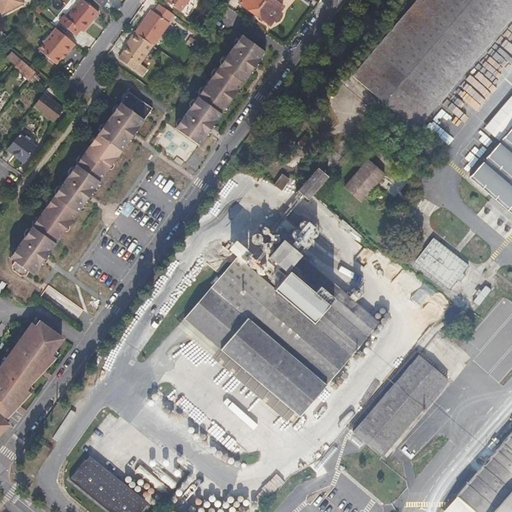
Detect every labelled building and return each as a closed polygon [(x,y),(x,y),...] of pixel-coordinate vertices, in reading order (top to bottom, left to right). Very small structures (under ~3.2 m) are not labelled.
[(21,4),(19,0),(0,0),(0,11),(1,13),(21,4)] [(81,32),(98,12),(83,0),(79,0),(65,17),(63,16),(58,22),(75,35),(79,30),(81,32)] [(181,13),(182,12),(189,2),(190,0),(165,0),(165,1),(181,13)] [(255,14),(265,0),(242,0),(240,3),(255,14)] [(270,25),(283,8),(272,0),(265,0),(255,14),(270,25)] [(405,138),(502,23),(511,11),(511,0),(415,0),(342,86),(405,138)] [(151,10),(144,19),(135,33),(153,45),(169,22),(168,21),(173,14),(159,4),(154,12),(151,10)] [(62,60),(74,45),(55,29),(38,50),(55,64),(60,58),(62,60)] [(124,47),(126,49),(119,59),(142,76),(147,69),(140,64),(153,45),(135,33),(129,41),(124,47)] [(264,55),(265,53),(262,50),(264,47),(258,43),(256,46),(242,35),(240,39),(238,37),(234,42),(235,46),(227,57),(223,57),(220,62),(221,65),(218,69),(214,69),(211,74),(212,77),(205,87),(202,87),(198,91),(200,95),(196,100),(193,99),(189,104),(190,108),(183,119),(179,118),(175,124),(176,127),(175,128),(198,145),(207,134),(210,134),(213,130),(212,127),(222,114),(226,113),(230,108),(228,105),(236,94),(239,94),(243,89),(242,86),(252,72),(255,72),(258,68),(257,65),(261,58),(263,58),(265,57),(264,55)] [(511,65),(511,58),(492,42),(480,56),(504,76),(511,65)] [(36,73),(23,60),(17,67),(31,79),(36,73)] [(476,108),(456,90),(445,103),(465,121),(476,108)] [(68,226),(73,218),(78,211),(81,212),(85,207),(84,204),(86,201),(91,193),(95,193),(99,187),(98,184),(108,169),(111,170),(114,165),(113,163),(130,139),(134,139),(137,135),(135,132),(152,109),(150,107),(152,104),(145,100),(143,102),(129,92),(120,105),(115,105),(112,110),(113,114),(105,125),(101,124),(98,130),(100,132),(97,137),(93,137),(89,141),(91,144),(83,156),(79,156),(75,161),(77,164),(74,168),(70,167),(67,172),(68,175),(60,187),(56,186),(53,191),(54,194),(51,198),(48,198),(44,203),(46,206),(37,217),(34,217),(31,222),(32,225),(29,229),(26,229),(22,233),(24,237),(16,248),(12,247),(8,253),(9,256),(8,258),(13,262),(10,266),(12,271),(20,276),(25,276),(27,272),(32,275),(41,262),(44,263),(46,259),(45,256),(63,232),(66,232),(69,228),(68,226)] [(52,124),(63,110),(43,94),(33,108),(52,124)] [(511,225),(511,117),(459,181),(511,225)] [(26,165),(38,149),(19,135),(7,150),(26,165)] [(354,204),(378,177),(361,162),(338,189),(354,204)] [(306,198),(322,179),(312,170),(295,189),(306,198)] [(278,198),(287,185),(279,179),(270,191),(278,198)] [(298,416),(377,321),(371,315),(377,307),(325,263),(318,271),(300,256),(292,265),(279,254),(261,275),(274,287),(272,290),(250,271),(277,240),(260,226),(246,241),(181,320),(173,330),(241,387),(289,427),(298,416)] [(459,269),(423,242),(404,266),(440,294),(459,269)] [(481,294),(476,289),(471,295),(469,293),(465,298),(467,300),(463,306),(469,311),(481,294)] [(0,433),(8,425),(2,419),(11,408),(14,410),(34,389),(28,384),(36,373),(40,375),(43,371),(56,358),(59,353),(53,349),(61,338),(39,321),(35,317),(23,335),(4,361),(7,363),(1,371),(0,370),(0,433)] [(378,455),(443,376),(414,353),(350,431),(378,455)] [(511,511),(511,427),(453,496),(472,511),(511,511)] [(139,511),(144,506),(84,459),(68,481),(108,511),(139,511)]
